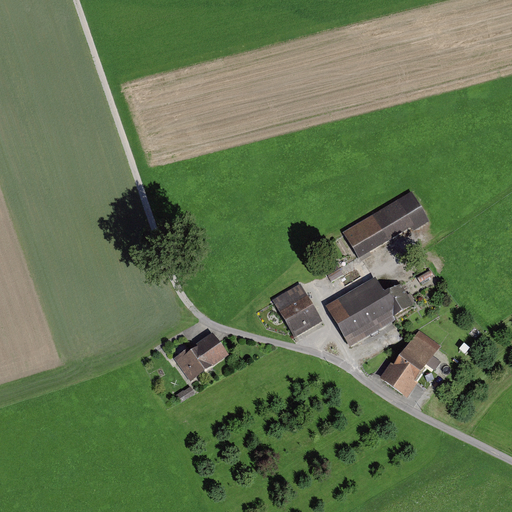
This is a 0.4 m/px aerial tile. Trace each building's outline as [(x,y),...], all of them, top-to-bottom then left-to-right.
[(412,193),(343,234),(359,261),(412,229),(414,233),(430,223),(412,193)] [(375,279),(326,308),(350,349),(396,322),(394,319),(381,298),(385,295),(375,279)] [(301,285),(273,302),(295,339),(323,323),(301,285)] [(385,295),(381,298),(394,319),(414,307),(401,286),(385,295)] [(441,348),(420,332),(394,367),(391,365),(380,380),(407,401),(418,386),(415,383),(441,348)] [(229,357),(213,335),(190,351),(189,350),(174,360),(191,384),(229,357)] [(178,395),(182,403),(196,395),(192,388),(178,395)]
